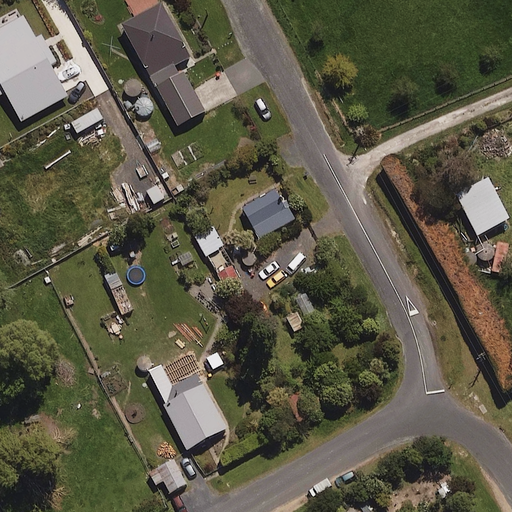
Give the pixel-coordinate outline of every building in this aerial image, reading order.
[(192,58),(162,6),(123,29),(180,128),(206,114),(178,66),(192,58)] [(138,145),(110,95),(75,115),(103,165),(138,145)] [(509,229),(486,183),(450,200),(473,247),(509,229)] [(294,221),(277,191),(244,210),(261,240),(294,221)] [(225,249),(215,230),(197,239),(207,258),(225,249)] [(229,431),(200,374),(175,387),(165,366),(150,374),(189,452),(229,431)] [(177,463),(151,476),(157,488),(165,484),(170,495),(188,486),(177,463)]
